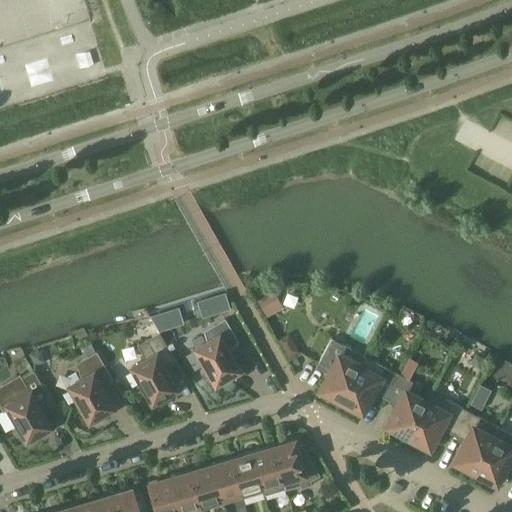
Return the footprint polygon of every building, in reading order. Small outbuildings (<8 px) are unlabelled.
[(18,47),(0,51),(0,106),(28,99),(24,84),(37,80),(32,63),(40,61),(36,46),(19,51),(18,47)] [(270,290),(256,298),(266,316),(280,308),(270,290)] [(224,293),(197,302),(202,317),(229,309),(224,293)] [(207,342),(195,349),(208,371),(205,374),(217,387),(228,376),(238,370),(228,352),(229,348),(238,343),(225,319),(203,331),(204,332),(207,342)] [(144,361),(132,367),(145,390),(142,393),(154,406),(165,395),(175,389),(165,371),(166,367),(175,361),(159,332),(137,345),(141,351),(144,361)] [(288,334),(278,340),(284,351),(295,345),(288,334)] [(319,391),(317,395),(330,402),(333,398),(340,402),(364,356),(351,349),(331,338),(318,363),(327,368),(329,372),(319,391)] [(77,382),(69,386),(82,409),(79,412),(91,424),(102,414),(112,408),(102,389),(103,385),(112,380),(96,351),(74,364),(78,370),(77,382)] [(364,356),(340,402),(347,406),(345,410),(359,417),(362,413),(372,394),(375,393),(385,398),(398,374),(378,364),(364,356)] [(408,357),(402,369),(411,374),(417,362),(408,357)] [(11,382),(0,388),(0,402),(4,409),(7,407),(19,428),(16,431),(28,443),(39,433),(49,427),(39,408),(40,404),(50,399),(33,370),(11,382)] [(386,426),(384,430),(398,438),(400,433),(407,437),(426,402),(415,396),(417,386),(418,385),(398,374),(385,398),(395,404),(396,407),(386,426)] [(426,402),(407,437),(414,441),(412,445),(426,453),(429,449),(439,430),(442,429),(452,434),(465,410),(445,399),(445,400),(437,408),(426,402)] [(470,405),(481,411),(484,406),(472,400),(470,405)] [(453,462),(451,466),(465,473),(468,469),(475,473),(493,438),(482,432),(484,421),(485,420),(465,410),(452,434),(462,439),(463,443),(453,462)] [(493,438),(475,473),(482,477),(480,481),(494,488),(496,484),(506,465),(509,464),(511,465),(511,434),(499,428),(493,438)] [(272,448),(282,481),(285,489),(300,485),(301,488),(310,483),(309,480),(318,475),(301,445),(296,447),(294,441),(272,448)] [(272,448),(252,454),(262,487),(264,495),(285,489),(282,481),(272,448)] [(262,487),(252,454),(231,460),(241,493),(262,487)] [(231,460),(210,466),(220,500),(241,493),(231,460)] [(220,500),(210,466),(190,472),(199,506),(220,500)] [(190,472),(169,479),(179,511),(199,506),(190,472)] [(169,479),(147,485),(155,511),(178,511),(179,511),(169,479)] [(403,486),(395,482),(391,490),(398,494),(403,486)] [(132,490),(110,496),(115,511),(146,511),(141,493),(134,495),(132,490)] [(115,511),(110,496),(90,502),(92,511),(115,511)] [(92,511),(90,502),(69,508),(70,511),(92,511)]
